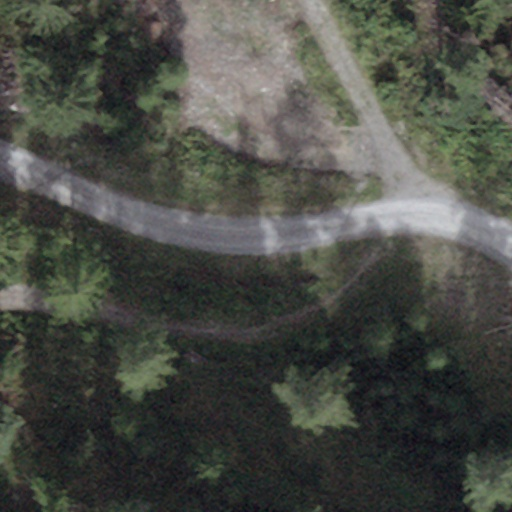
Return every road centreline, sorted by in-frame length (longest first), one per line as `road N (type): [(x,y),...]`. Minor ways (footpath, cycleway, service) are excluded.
road 1 (track): [(417,218),(210,237),(0,174)]
road 2 (track): [(417,218),(310,0)]
